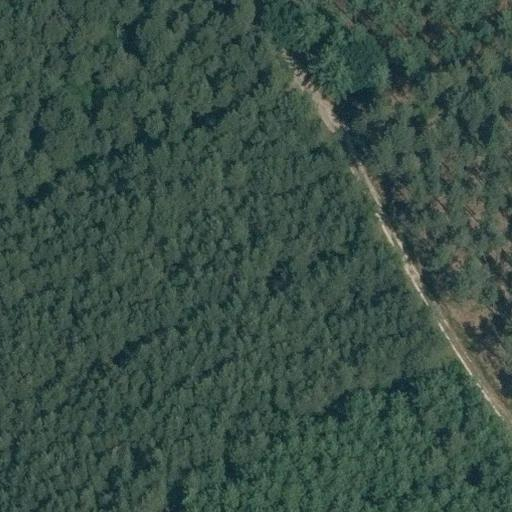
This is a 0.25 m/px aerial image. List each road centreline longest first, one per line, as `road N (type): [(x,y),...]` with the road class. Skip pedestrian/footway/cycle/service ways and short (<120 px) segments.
road 1 (track): [(511,446),(246,0)]
road 2 (track): [(319,123),(511,53)]
